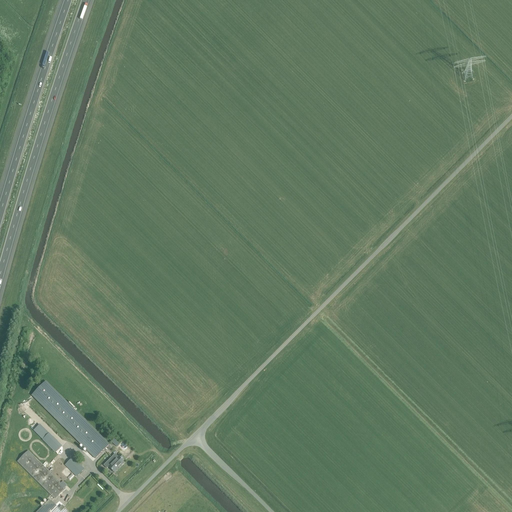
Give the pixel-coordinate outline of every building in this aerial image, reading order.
[(46,381),(32,395),(96,458),(110,444),(46,381)] [(62,447),(49,434),(42,440),(55,453),(62,447)] [(112,457),(104,465),(107,469),(108,467),(109,468),(114,473),(123,463),(122,461),(124,459),(121,456),(118,458),(116,461),(112,457)] [(65,465),(75,475),(77,477),(84,470),(73,458),(65,465)] [(49,500),(37,511),(67,511),(68,511),(62,506),(58,509),(49,500)]
